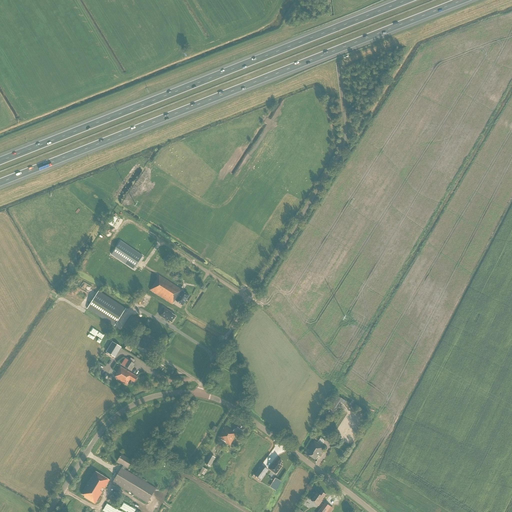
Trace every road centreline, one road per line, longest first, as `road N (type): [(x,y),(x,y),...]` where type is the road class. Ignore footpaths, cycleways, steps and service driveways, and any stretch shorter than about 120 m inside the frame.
road 1 (motorway): [(0,182),(463,0)]
road 2 (motorway): [(407,0),(0,161)]
road 3 (unclassified): [(368,511),(224,401),(198,394)]
road 4 (unclassified): [(49,511),(112,419),(147,398),(198,394)]
